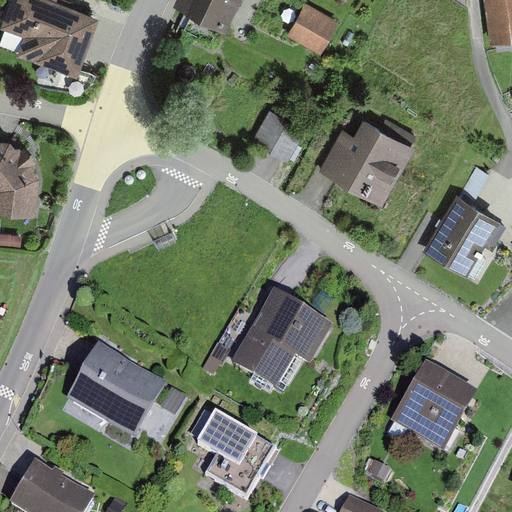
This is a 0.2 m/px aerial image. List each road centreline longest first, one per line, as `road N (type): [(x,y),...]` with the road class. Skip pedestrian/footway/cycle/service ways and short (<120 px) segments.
road 1 (residential): [(110,118),(252,188),(394,281),(414,305)]
road 2 (residential): [(110,118),(69,250),(0,412)]
road 3 (residential): [(294,511),(414,305)]
road 4 (residential): [(155,0),(110,118)]
